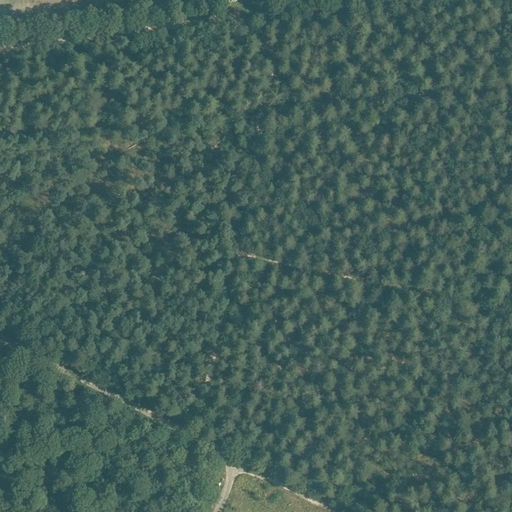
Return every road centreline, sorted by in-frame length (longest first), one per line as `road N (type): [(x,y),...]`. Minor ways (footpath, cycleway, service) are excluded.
road 1 (track): [(273,65),(197,440)]
road 2 (unclassified): [(218,511),(239,463),(0,334)]
road 3 (track): [(236,246),(511,317)]
road 4 (track): [(511,90),(263,112)]
